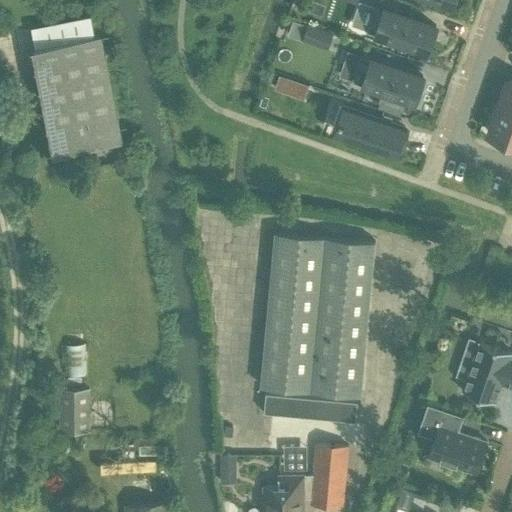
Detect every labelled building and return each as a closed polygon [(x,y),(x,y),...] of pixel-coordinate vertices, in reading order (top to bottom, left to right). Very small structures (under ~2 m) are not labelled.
[(414,50),(415,46),(427,51),(429,47),(432,48),(438,30),(435,29),(436,25),(376,5),(367,30),(396,40),(394,44),(414,50)] [(303,38),(308,25),(293,20),(288,33),(303,38)] [(303,38),(328,47),(333,33),(308,25),(303,38)] [(54,153),(123,140),(102,33),(33,47),(54,153)] [(372,58),(360,55),(352,79),(363,83),(363,84),(382,90),(378,101),(404,110),(407,99),(414,101),(416,97),(419,98),(425,81),(422,80),(423,76),(372,58)] [(309,84),(279,74),(274,88),(303,99),(309,84)] [(498,104),(497,105),(511,110),(511,80),(508,79),(504,90),(502,89),(497,104),(498,104)] [(352,134),(365,138),(364,141),(383,148),(382,149),(399,155),(403,143),(401,142),(406,126),(347,105),(338,132),(351,137),(352,134)] [(511,110),(497,105),(497,107),(496,107),(491,121),(493,121),(490,132),(511,140),(511,110)] [(260,385),(361,394),(376,240),(275,230),(260,385)] [(463,390),(495,401),(502,380),(509,383),(508,385),(511,386),(511,356),(510,356),(511,351),(480,340),(479,340),(469,337),(464,353),(474,357),(463,390)] [(87,372),(86,341),(69,342),(70,372),(87,372)] [(91,436),(91,386),(60,386),(61,437),(91,436)] [(266,389),(264,414),(356,422),(358,398),(266,389)] [(428,404),(422,421),(439,427),(435,438),(429,455),(476,472),(487,441),(458,431),(464,416),(428,404)] [(304,511),(304,497),(312,497),(311,502),(312,502),(336,504),(343,505),(348,445),(327,443),(316,442),(314,474),(279,474),(279,486),(264,486),(263,511),(304,511)] [(236,469),(236,454),(221,455),(221,469),(236,469)] [(398,469),(394,480),(400,482),(404,471),(398,469)] [(410,511),(440,511),(444,504),(402,490),(396,506),(411,511),(410,511)] [(123,511),(165,511),(164,497),(122,502),(123,511)]
